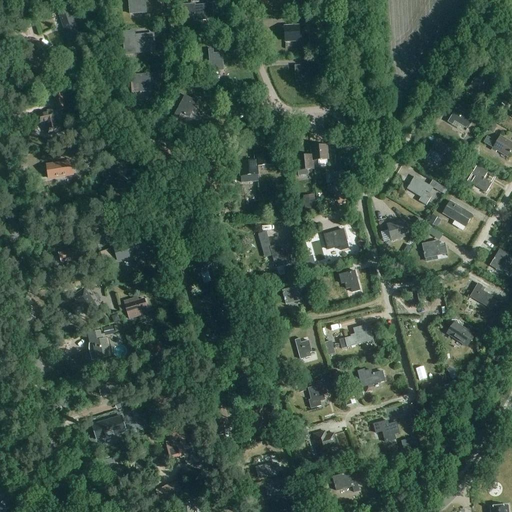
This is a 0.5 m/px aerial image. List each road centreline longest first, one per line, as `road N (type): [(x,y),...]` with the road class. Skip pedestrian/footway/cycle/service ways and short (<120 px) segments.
road 1 (track): [(12,210),(72,211),(90,228),(140,213),(164,232),(179,252),(255,511)]
road 2 (unclassified): [(63,511),(0,139)]
road 3 (unclassified): [(239,0),(280,106),(340,117),(359,197)]
road 4 (unclassified): [(389,298),(460,274),(511,188)]
road 5 (unclassified): [(359,197),(378,189),(449,71)]
road 6 (unclassified): [(435,511),(475,470),(511,409)]
